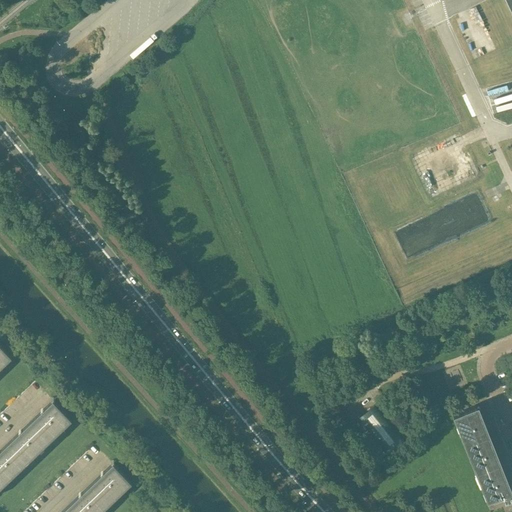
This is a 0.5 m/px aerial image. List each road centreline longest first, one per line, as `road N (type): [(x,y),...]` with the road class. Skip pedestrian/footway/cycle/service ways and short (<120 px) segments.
road 1 (secondary): [(329,511),(0,120)]
road 2 (secondary): [(0,133),(317,511)]
